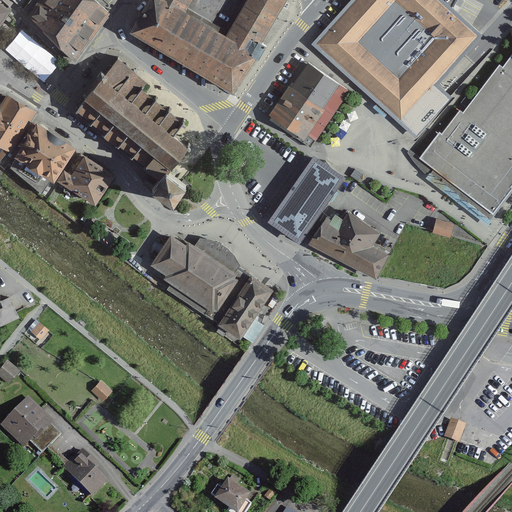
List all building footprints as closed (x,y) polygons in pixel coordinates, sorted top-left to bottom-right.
[(31,0),(22,10),(28,17),(38,3),(34,0),(31,0)] [(109,13),(94,0),(40,0),(38,3),(28,17),(73,62),(109,13)] [(197,0),(150,0),(130,34),(233,95),(255,57),(258,59),(265,48),(260,45),(286,0),(249,0),(227,38),(184,13),(189,5),(193,8),(197,0)] [(440,0),(357,0),(319,42),(359,79),(386,103),(403,117),(479,34),(440,0)] [(456,110),(421,158),(462,189),(492,211),(511,183),(511,52),(467,113),(456,110)] [(146,83),(117,60),(97,85),(77,109),(166,182),(165,184),(161,189),(172,198),(176,193),(183,184),(173,175),(192,152),(174,137),(183,126),(140,90),(146,83)] [(309,62),(272,115),(297,132),(313,144),(351,91),(309,62)] [(7,95),(1,104),(0,106),(0,163),(7,153),(10,154),(37,112),(7,95)] [(70,146),(38,126),(32,136),(28,134),(20,148),(22,149),(15,161),(11,170),(43,193),(70,146)] [(313,152),(269,217),(300,239),(344,173),(313,152)] [(113,173),(82,153),(68,174),(62,170),(56,180),(62,183),(58,189),(69,196),(72,191),(93,204),(113,173)] [(324,218),(310,241),(375,278),(390,253),(372,243),(380,229),(345,209),(336,225),(324,218)] [(451,236),(455,221),(436,216),(432,231),(451,236)] [(171,236),(153,264),(164,271),(162,274),(174,282),(169,289),(240,336),(271,289),(200,243),(196,249),(185,241),(183,244),(171,236)] [(47,330),(39,323),(33,331),(40,337),(47,330)] [(20,369),(7,358),(0,366),(0,374),(9,382),(20,369)] [(112,389),(101,379),(91,389),(102,400),(112,389)] [(30,397),(3,424),(25,446),(32,439),(45,453),(65,433),(30,397)] [(451,417),(444,436),(459,442),(467,423),(451,417)] [(80,452),(65,467),(93,495),(108,480),(80,452)] [(228,479),(217,496),(241,511),(244,511),(251,502),(245,498),(249,493),(228,479)]
